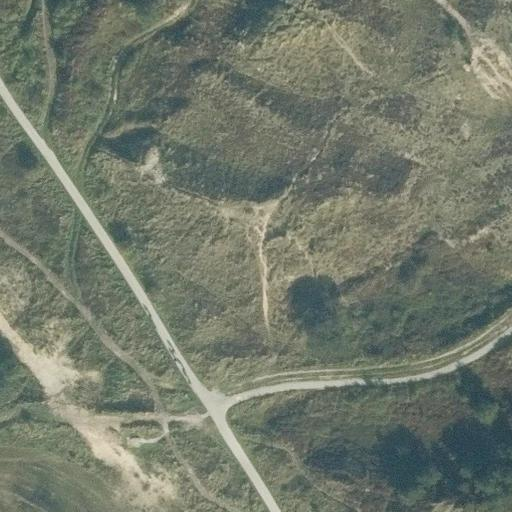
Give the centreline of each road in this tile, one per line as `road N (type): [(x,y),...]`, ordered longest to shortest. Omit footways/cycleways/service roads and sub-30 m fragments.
road 1 (track): [(511,318),(469,347),(405,370),(203,396)]
road 2 (track): [(50,0),(56,84),(41,146)]
